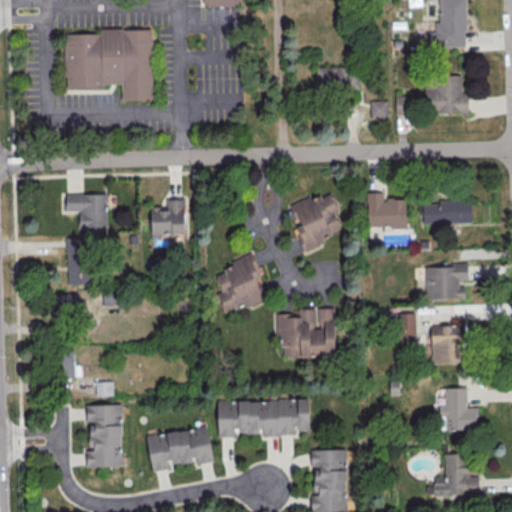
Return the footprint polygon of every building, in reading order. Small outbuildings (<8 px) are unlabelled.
[(437,0),(464,0),(465,30),(463,30),(464,45),(427,46),(427,30),(434,30),(433,21),(438,21),(437,0)] [(65,33),(65,43),(63,44),(64,88),(107,87),(107,85),(119,85),(119,101),(156,101),(155,39),(153,39),(152,28),(123,28),(123,25),(99,25),(99,32),(65,33)] [(315,67),(316,93),(357,92),(357,71),(348,72),(348,67),(315,67)] [(433,75),(459,74),(460,92),(466,92),(467,112),(423,113),(423,87),(433,87),(433,75)] [(394,96),(411,96),(412,113),(394,114),(394,96)] [(368,100),(386,100),(386,117),(369,118),(368,100)] [(288,205),(308,196),(309,199),(319,194),(320,196),(329,192),(337,209),(332,212),(339,228),(330,232),(331,234),(321,239),(323,242),(302,251),(292,229),(298,227),(288,205)] [(365,193),(366,226),(388,226),(388,229),(405,229),(405,198),(395,198),(395,196),(385,196),(385,200),(380,200),(380,192),(365,193)] [(65,194),(104,193),(105,227),(78,227),(77,211),(64,211),(63,200),(65,200),(65,194)] [(183,199),(184,232),(150,233),(149,206),(160,206),(160,209),(165,209),(164,199),(183,199)] [(437,199),(461,199),(461,200),(470,200),(470,222),(448,223),(448,230),(433,230),(433,223),(421,223),(421,203),(438,203),(437,199)] [(66,237),(66,284),(89,283),(89,251),(82,251),(82,237),(66,237)] [(250,252),(256,266),(254,267),(258,276),(254,277),(257,284),(259,283),(266,298),(245,308),(243,303),(224,312),(216,293),(219,292),(212,276),(223,271),(221,269),(230,265),(229,262),(250,252)] [(423,266),(451,265),(451,263),(466,263),(466,279),(457,280),(458,286),(462,285),(463,297),(424,298),(423,266)] [(52,314),(77,314),(77,293),(52,293),(52,314)] [(332,308),(333,355),(282,356),(281,336),(275,336),(274,314),(296,313),(296,309),(332,308)] [(414,341),(414,312),(400,312),(400,341),(414,341)] [(428,325),(458,324),(459,343),(456,343),(456,362),(430,363),(428,325)] [(62,377),(81,377),(81,365),(74,365),(74,351),(62,351),(62,377)] [(95,396),(113,396),(113,381),(95,381),(95,396)] [(442,388),(465,387),(466,408),(474,407),(474,429),(443,429),(442,416),(437,416),(437,404),(443,404),(442,388)] [(216,401),(307,398),(309,429),(293,430),(293,435),(262,436),(262,432),(233,432),(234,436),(217,436),(216,401)] [(84,405),(120,404),(122,466),(85,467),(84,450),(90,450),(89,421),(84,421),(84,405)] [(145,436),(206,425),(213,461),(196,464),(195,456),(191,456),(192,460),(180,462),(180,461),(171,463),(170,459),(167,460),(168,468),(152,471),(145,436)] [(308,450),(344,449),(345,480),(343,480),(344,501),(345,500),(346,510),(309,511),(308,494),(316,494),(316,490),(313,490),(312,469),(317,469),(317,465),(309,465),(308,450)] [(443,453),(465,453),(465,461),(467,461),(468,475),(476,475),(477,493),(431,494),(431,483),(443,483),(443,453)]
